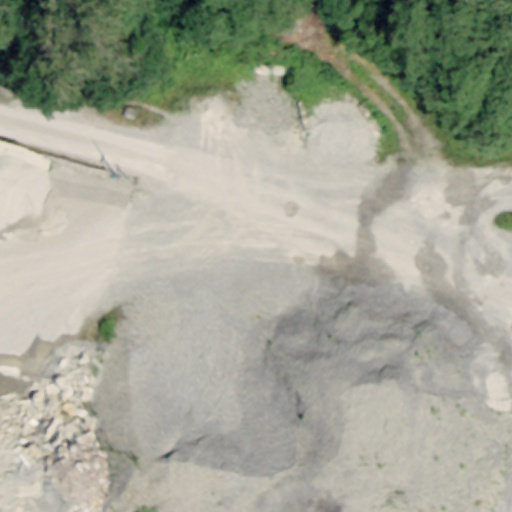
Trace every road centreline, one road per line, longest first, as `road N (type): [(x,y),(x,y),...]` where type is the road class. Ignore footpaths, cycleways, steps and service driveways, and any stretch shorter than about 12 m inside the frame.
road 1 (unknown): [(440,511),(396,354),(278,172)]
road 2 (unclassified): [(0,117),(132,149),(363,186)]
